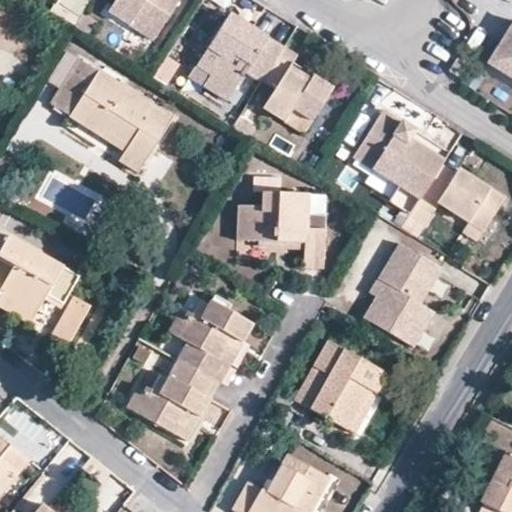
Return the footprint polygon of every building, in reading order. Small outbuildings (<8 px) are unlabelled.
[(121,0),(113,13),(137,29),(154,40),(180,0),(121,0)] [(264,80),(285,48),(219,5),(186,58),(250,100),(264,80)] [(75,28),(88,36),(97,22),(84,14),(75,28)] [(511,27),(488,65),(511,80),(511,27)] [(147,50),(154,40),(137,29),(131,38),(130,39),(147,50)] [(295,114),(313,126),(335,93),(314,77),(308,85),(289,72),(295,64),(299,58),(285,48),(264,80),(278,89),(264,110),(287,124),(294,115),(295,114)] [(48,81),(60,89),(78,59),(67,52),(48,81)] [(78,59),(60,89),(50,104),(123,151),(118,160),(137,172),(172,118),(78,59)] [(451,76),(458,81),(470,64),(462,59),(451,76)] [(314,77),(295,64),(289,72),(308,85),(314,77)] [(383,112),(378,120),(379,121),(397,133),(402,125),(383,112)] [(313,126),(295,114),(294,115),(287,124),(306,137),(313,126)] [(232,128),(247,137),(253,127),(239,118),(232,128)] [(412,212),(443,166),(450,154),(428,140),(423,149),(411,141),(416,133),(402,125),(397,133),(379,121),(378,120),(355,157),(400,184),(391,200),(412,212)] [(428,140),(416,133),(411,141),(423,149),(428,140)] [(455,174),(443,166),(412,212),(427,222),(441,202),(470,221),(476,216),(487,223),(506,198),(476,178),(472,184),(455,174)] [(459,167),(455,174),(472,184),(476,178),(459,167)] [(307,226),(307,214),(308,196),(263,193),(263,205),(239,204),(238,239),(258,240),(305,242),(306,242),(306,249),(305,266),(323,267),(325,228),(308,226),(307,226)] [(326,216),(307,214),(307,226),(308,226),(325,228),(326,216)] [(477,238),(487,223),(476,216),(470,221),(464,230),(477,238)] [(0,295),(33,314),(45,295),(62,305),(78,277),(0,230),(0,295)] [(258,247),(306,249),(306,242),(305,242),(258,240),(258,247)] [(446,272),(404,246),(374,296),(381,300),(368,321),(417,351),(438,316),(425,308),(446,272)] [(0,307),(27,323),(33,314),(0,295),(0,307)] [(79,326),(91,307),(74,296),(61,315),(79,326)] [(178,359),(213,379),(223,360),(219,358),(230,335),(241,341),(252,324),(210,300),(208,304),(199,322),(192,318),(194,314),(186,310),(184,313),(181,312),(169,332),(187,342),(178,359)] [(201,301),(194,314),(192,318),(199,322),(208,304),(201,301)] [(229,363),(241,341),(230,335),(219,358),(223,360),(213,379),(219,381),(229,363)] [(371,390),(378,394),(389,374),(330,341),(296,400),(348,429),(370,391),(371,390)] [(198,419),(210,399),(204,395),(213,379),(178,359),(168,379),(158,397),(150,393),(153,389),(146,386),(143,389),(139,386),(128,407),(176,434),(187,440),(198,419)] [(160,375),(153,389),(150,393),(158,397),(168,379),(160,375)] [(219,381),(213,379),(204,395),(210,399),(219,382),(219,381)] [(355,434),(378,394),(371,390),(370,391),(348,429),(355,434)] [(0,463),(0,455),(9,444),(0,436),(0,492),(14,476),(0,463)] [(27,459),(9,444),(0,455),(0,463),(14,476),(27,459)] [(481,476),(490,481),(491,479),(506,451),(496,446),(481,476)] [(511,511),(511,454),(506,451),(491,479),(490,481),(479,501),(485,505),(480,511),(511,511)] [(298,511),(300,511),(309,511),(328,477),(288,454),(266,492),(247,482),(233,510),(236,511),(297,511),(298,511)]
